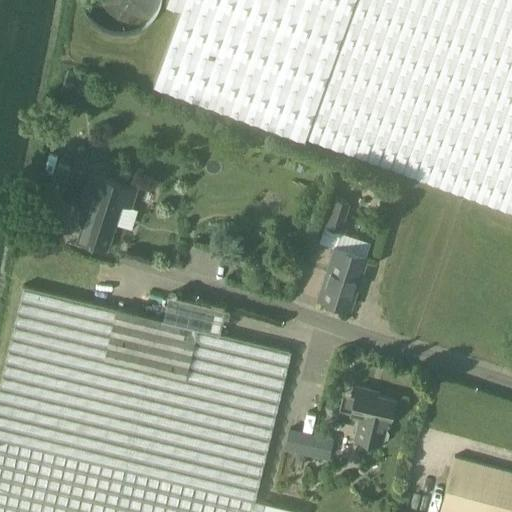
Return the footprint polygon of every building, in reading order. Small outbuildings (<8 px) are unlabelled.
[(78,0),(79,2),(82,8),(86,13),(91,18),(98,21),(104,23),(111,24),(116,24),(125,22),(133,18),(138,13),(142,8),(145,2),(145,0),(78,0)] [(305,133),(499,203),(511,208),(511,0),(167,0),(180,5),(153,80),(305,135),(305,133)] [(61,88),(82,95),(88,74),(67,68),(61,88)] [(62,195),(80,200),(89,170),(72,164),(62,195)] [(131,207),(138,185),(99,173),(78,237),(108,247),(115,223),(131,228),(137,209),(131,207)] [(334,195),(324,224),(341,230),(350,201),(334,195)] [(318,297),(319,297),(350,307),(367,255),(335,244),(318,297)] [(23,283),(0,379),(0,511),(300,511),(302,509),(256,498),(292,350),(219,332),(226,306),(169,292),(163,317),(117,305),(116,306),(23,283)] [(356,436),(381,442),(383,436),(385,437),(389,435),(391,428),(387,424),(386,423),(386,422),(389,423),(395,398),(371,392),(372,388),(358,385),(357,393),(345,390),(339,416),(356,420),(357,415),(361,416),(356,436)] [(329,460),(334,439),(289,428),(284,449),(329,460)] [(511,511),(511,469),(455,454),(438,511),(511,511)]
